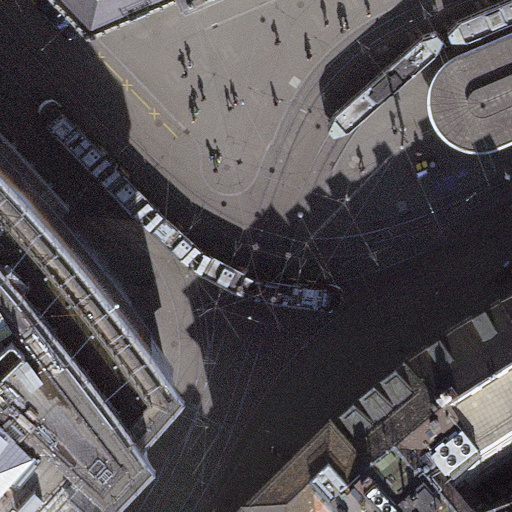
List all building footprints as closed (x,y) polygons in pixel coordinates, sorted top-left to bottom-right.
[(511,31),(451,57),(435,75),(426,96),(428,116),(437,131),(450,141),(471,148),(492,147),(511,139),(511,31)] [(15,184),(0,167),(0,511),(19,511),(158,360),(87,268),(15,184)] [(511,337),(498,343),(511,366),(511,337)] [(511,511),(511,366),(498,343),(451,372),(405,402),(488,511),(511,511)] [(488,511),(405,402),(366,436),(326,469),(362,511),(488,511)] [(362,511),(326,469),(283,511),(362,511)]
